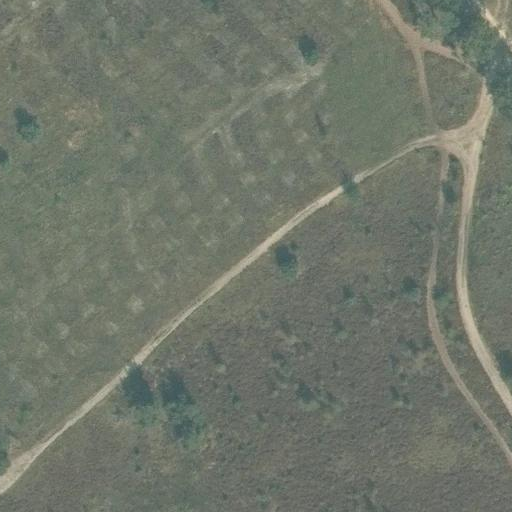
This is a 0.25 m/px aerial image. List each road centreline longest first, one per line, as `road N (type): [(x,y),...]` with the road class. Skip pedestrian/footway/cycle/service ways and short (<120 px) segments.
road 1 (track): [(476,138),(438,138),(395,156),(308,209),(0,491)]
road 2 (unknown): [(511,463),(432,331),(444,158),(413,37)]
road 3 (track): [(511,408),(465,316),(460,274),(476,138)]
road 4 (unknown): [(377,0),(413,37),(493,66)]
